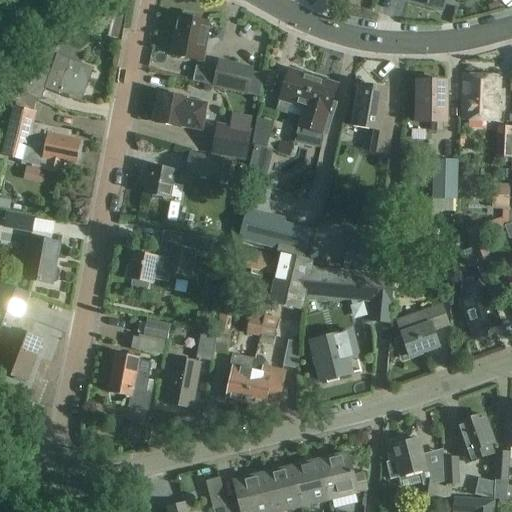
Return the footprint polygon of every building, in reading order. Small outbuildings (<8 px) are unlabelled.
[(412,0),(412,2),(442,10),(444,0),(412,0)] [(182,18),(179,17),(174,43),(172,55),(203,62),(208,36),(206,36),(208,23),(194,20),(195,18),(193,15),(185,14),(182,15),(182,18)] [(39,65),(11,88),(41,100),(46,89),(80,102),(92,70),(57,56),(52,70),(39,65)] [(219,61),(214,87),(248,94),(253,68),(219,61)] [(288,116),(288,113),(302,117),(315,75),(304,71),(303,74),(290,70),(276,112),(288,116)] [(326,81),(327,78),(315,75),(302,117),(299,127),(327,136),(337,104),(333,103),(339,85),(326,81)] [(465,76),(463,120),(496,122),(498,77),(465,76)] [(443,131),(443,122),(446,122),(446,83),(417,83),(417,122),(431,122),(431,132),(443,131)] [(387,156),(394,120),(383,118),(388,91),(361,86),(353,127),(376,131),(372,153),(387,156)] [(182,128),(183,127),(202,130),(207,104),(188,101),(188,99),(164,94),(161,112),(158,112),(156,123),(182,128)] [(79,141),(71,139),(72,132),(34,124),(37,113),(14,108),(2,155),(22,160),(21,164),(62,173),(64,162),(75,164),(75,160),(79,161),(81,151),(77,150),(79,141)] [(258,119),(253,144),(266,147),(274,124),(258,119)] [(251,132),(218,125),(213,153),(246,160),(251,132)] [(511,128),(497,127),(495,158),(511,159),(511,149),(511,128)] [(186,175),(229,183),(233,161),(190,153),(186,175)] [(432,212),(456,212),(458,162),(434,161),(432,212)] [(153,195),(152,198),(169,202),(175,171),(148,165),(146,176),(149,177),(145,194),(153,195)] [(493,210),(502,211),(509,211),(510,186),(494,185),(493,210)] [(188,196),(185,206),(203,211),(206,201),(188,196)] [(238,239),(276,249),(284,222),(245,212),(238,239)] [(4,226),(31,231),(34,218),(6,213),(4,226)] [(404,224),(404,242),(431,242),(431,224),(404,224)] [(214,241),(170,232),(167,246),(162,245),(160,254),(143,251),(142,255),(134,253),(131,265),(128,265),(126,279),(132,280),(131,285),(133,289),(143,291),(146,287),(147,283),(151,283),(153,271),(186,277),(192,247),(197,248),(196,253),(211,256),(214,241)] [(497,276),(483,236),(469,241),(483,281),(497,276)] [(56,269),(53,268),(58,243),(30,237),(22,278),(50,284),(51,282),(54,283),(57,280),(59,273),(56,269)] [(343,267),(371,271),(375,240),(347,237),(343,267)] [(276,257),(237,247),(232,266),(252,271),(251,275),(260,277),(261,273),(272,276),(276,257)] [(421,253),(397,259),(401,275),(415,271),(414,266),(424,264),(421,253)] [(342,300),(344,271),(313,268),(314,262),(280,254),(270,296),(268,304),(302,312),(304,305),(316,306),(317,298),(342,300)] [(374,274),(372,304),(370,323),(391,325),(393,304),(392,304),(395,276),(393,276),(393,271),(377,269),(376,274),(374,274)] [(342,300),(372,304),(374,274),(344,271),(342,300)] [(2,283),(0,287),(0,296),(23,305),(28,293),(2,283)] [(494,311),(498,310),(491,291),(460,302),(471,335),(474,334),(476,340),(487,336),(485,331),(499,326),(494,311)] [(246,335),(261,338),(265,317),(268,304),(270,296),(254,293),(246,335)] [(0,309),(19,317),(23,305),(0,296),(0,309)] [(440,331),(432,311),(420,315),(420,313),(397,322),(410,358),(439,347),(434,333),(440,331)] [(221,313),(218,333),(214,352),(227,355),(232,331),(230,331),(233,315),(221,313)] [(265,317),(261,338),(260,344),(273,346),(279,319),(265,317)] [(143,337),(167,341),(170,325),(147,321),(146,324),(140,323),(138,334),(144,335),(143,337)] [(13,329),(0,363),(0,371),(25,381),(41,340),(13,329)] [(280,329),(276,355),(288,356),(292,330),(280,329)] [(212,363),(214,352),(218,333),(203,330),(197,360),(201,360),(212,363)] [(312,341),(322,382),(351,375),(348,361),(359,358),(352,332),(312,341)] [(153,394),(146,393),(152,363),(139,360),(140,358),(117,352),(109,392),(132,397),(130,407),(149,411),(153,394)] [(226,400),(246,405),(256,360),(255,360),(232,355),(230,366),(227,366),(219,398),(226,400)] [(268,365),(263,357),(256,355),(255,360),(256,360),(246,405),(265,409),(266,403),(278,405),(285,372),(267,368),(268,365)] [(191,409),(197,377),(200,363),(175,359),(166,404),(191,409)] [(492,454),(489,446),(493,444),(483,416),(457,426),(462,440),(458,441),(463,455),(466,464),(492,454)] [(391,447),(387,448),(391,463),(387,463),(389,473),(388,474),(390,480),(420,473),(426,471),(425,467),(418,440),(406,443),(405,440),(390,444),(391,447)] [(496,452),(495,482),(508,482),(510,453),(496,452)] [(329,499),(358,492),(358,494),(368,492),(363,473),(353,475),(348,454),(320,461),(329,499)] [(445,459),(446,484),(459,484),(457,458),(445,459)] [(320,461),(291,468),(301,506),(329,499),(320,461)] [(420,500),(421,500),(419,511),(430,511),(434,485),(444,483),(443,474),(433,476),(431,465),(425,467),(426,471),(420,473),(423,484),(420,500)] [(468,484),(485,487),(487,470),(470,467),(468,484)] [(272,511),(277,511),(301,506),(291,468),(264,475),(272,511)] [(272,511),(264,475),(234,482),(239,504),(227,507),(228,511),(272,511)] [(228,511),(227,507),(220,479),(205,482),(212,511),(228,511)] [(494,511),(495,500),(455,498),(453,511),(494,511)]
